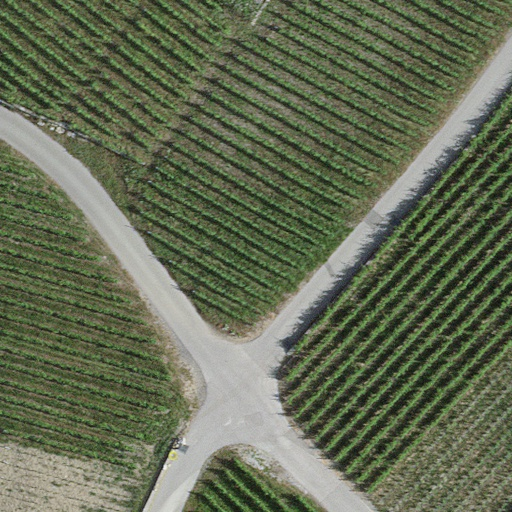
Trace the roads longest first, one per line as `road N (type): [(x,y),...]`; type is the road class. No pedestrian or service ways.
road 1 (track): [(511,59),(450,144),(226,388),(172,511)]
road 2 (track): [(0,122),(89,200),(226,388),(339,511)]
